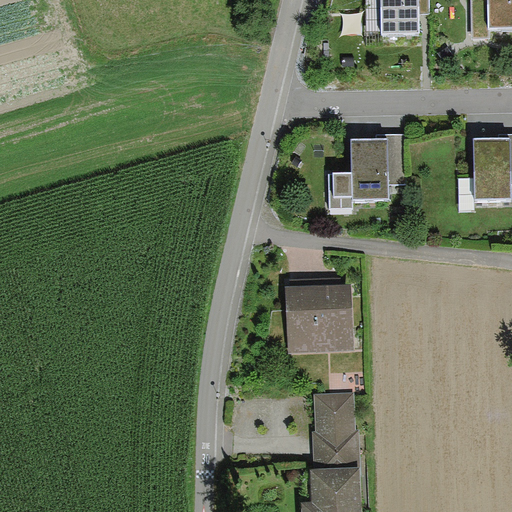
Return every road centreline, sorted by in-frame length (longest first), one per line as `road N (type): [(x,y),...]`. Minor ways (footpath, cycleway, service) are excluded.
road 1 (residential): [(204,511),(208,374),(238,230)]
road 2 (residential): [(238,230),(511,262)]
road 3 (residential): [(269,101),(333,108),(511,104)]
road 4 (residential): [(238,230),(269,101)]
